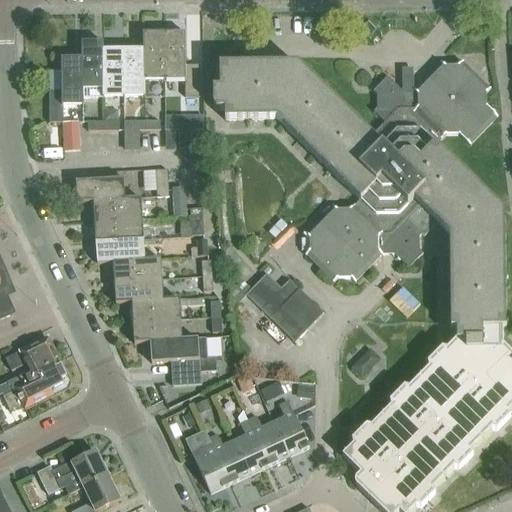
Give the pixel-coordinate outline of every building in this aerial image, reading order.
[(165,83),(164,35),(143,35),(143,51),(144,51),(144,83),(145,83),(165,83)] [(185,83),(185,91),(185,100),(199,99),(199,67),(186,67),(186,35),(164,35),(165,83),(185,83)] [(83,92),(84,100),(103,100),(103,92),(103,52),(104,52),(104,44),(82,44),(82,60),(83,92)] [(124,52),(124,100),(145,99),(145,83),(144,83),(144,51),(143,51),(124,52)] [(103,100),(124,100),(124,52),(104,52),(103,52),(103,92),(103,100)] [(82,60),(61,60),(62,93),(49,93),(49,126),(63,125),(63,108),(84,108),(84,100),(83,92),(82,60)] [(356,489),(363,495),(380,511),(413,511),(416,509),(421,511),(436,496),(434,491),(454,471),(459,472),(466,465),(473,457),(472,452),(492,432),(497,433),(511,418),(510,414),(511,411),(511,344),(506,339),(505,213),(437,147),(446,137),(459,137),(471,148),(498,120),(487,109),(487,96),(491,91),(463,63),(458,68),(445,68),(441,64),(414,92),(414,70),(402,70),(402,92),(401,92),(388,79),(373,93),(377,97),(377,110),(373,114),(385,125),(372,138),(299,66),(220,67),(220,90),(213,90),(213,108),(218,112),(225,112),(225,122),(277,122),(359,202),(350,212),(337,212),(333,208),(305,236),(309,240),(309,253),(305,258),(334,286),(338,281),(351,281),(355,285),(383,257),(395,257),(409,270),(423,255),(420,252),(419,239),(423,235),(409,222),(422,209),(450,237),(451,332),(457,331),(457,342),(447,352),(442,351),(428,366),(429,371),(409,391),(404,390),(390,404),(391,409),(371,430),(367,428),(352,443),(354,448),(343,459),(361,477),(358,479),(356,481),(355,484),(355,486),(356,489)] [(165,118),(165,133),(179,133),(179,127),(178,118),(165,118)] [(119,123),(104,124),(104,134),(119,133),(119,123)] [(145,133),(145,123),(124,123),(124,133),(145,133)] [(145,133),(161,133),(161,123),(145,123),(145,133)] [(88,124),(88,134),(104,134),(104,124),(88,124)] [(191,133),(205,133),(206,133),(206,124),(191,125),(191,127),(191,133)] [(81,152),(80,126),(63,126),(63,153),(81,152)] [(179,151),(186,151),(191,151),(191,133),(191,127),(179,127),(179,133),(179,151)] [(169,199),(169,193),(168,172),(155,173),(157,200),(169,199)] [(125,202),(125,201),(124,181),(76,184),(77,206),(93,205),(93,204),(125,202)] [(173,192),(173,193),(174,219),(187,219),(185,191),(173,192)] [(141,200),(125,201),(125,202),(93,204),(93,205),(95,225),(143,221),(141,200)] [(190,212),(190,213),(192,239),(204,238),(203,211),(190,212)] [(144,242),(143,221),(95,225),(96,245),(144,242)] [(145,263),(145,262),(144,242),(96,245),(97,266),(113,265),(145,263)] [(198,259),(208,259),(207,243),(197,243),(198,259)] [(11,283),(2,263),(0,257),(0,322),(16,316),(8,299),(7,299),(2,287),(11,283)] [(113,265),(114,285),(163,282),(161,261),(145,262),(145,263),(113,265)] [(203,279),(212,279),(212,263),(202,264),(203,279)] [(228,293),(240,305),(247,298),(295,346),(324,316),(290,283),(282,291),(267,277),(251,293),(236,278),(229,285),(228,293)] [(212,279),(203,279),(204,295),(213,294),(212,279)] [(164,302),(163,282),(114,285),(116,307),(132,306),(132,305),(164,303),(164,302)] [(180,301),(164,302),(164,303),(132,305),(132,306),(133,325),(181,322),(180,301)] [(210,305),(211,320),(221,320),(220,304),(210,305)] [(222,335),(221,320),(211,320),(212,336),(222,335)] [(182,343),(182,342),(181,322),(133,325),(134,347),(150,346),(150,345),(182,343)] [(173,389),(198,388),(202,388),(201,375),(217,374),(216,361),(199,362),(198,341),(182,342),(182,343),(150,345),(150,346),(152,366),(171,365),(172,385),(173,389)] [(25,413),(53,399),(70,391),(71,387),(52,348),(48,349),(45,342),(32,348),(32,347),(5,360),(12,374),(25,368),(29,377),(27,379),(26,376),(7,386),(9,389),(11,388),(14,395),(4,400),(11,413),(23,408),(25,413)] [(238,380),(237,380),(244,396),(255,391),(250,381),(238,380)] [(313,389),(297,387),(296,400),(312,401),(313,389)] [(206,403),(196,408),(200,416),(210,411),(206,403)] [(285,421),(274,426),(290,460),(310,451),(288,405),(280,409),(285,421)] [(237,421),(240,427),(249,423),(244,414),(242,415),(237,421)] [(196,427),(190,416),(182,420),(188,431),(196,427)] [(270,469),(290,460),(274,426),(262,431),(257,419),(249,423),(270,469)] [(251,478),(270,469),(249,423),(240,427),(246,439),(235,444),(251,478)] [(231,487),(209,442),(205,433),(185,442),(211,497),(231,487)] [(218,438),(209,442),(231,487),(251,478),(235,444),(223,450),(218,438)] [(59,456),(65,467),(76,462),(70,450),(59,456)] [(70,497),(84,491),(108,479),(96,454),(77,463),(52,475),(50,470),(38,476),(48,498),(66,489),(70,497)] [(108,479),(84,491),(92,507),(80,511),(101,511),(120,503),(108,479)] [(0,511),(8,511),(0,496),(0,495),(0,497),(1,499),(0,499),(0,511)] [(39,499),(28,504),(32,511),(39,511),(44,509),(39,499)]
